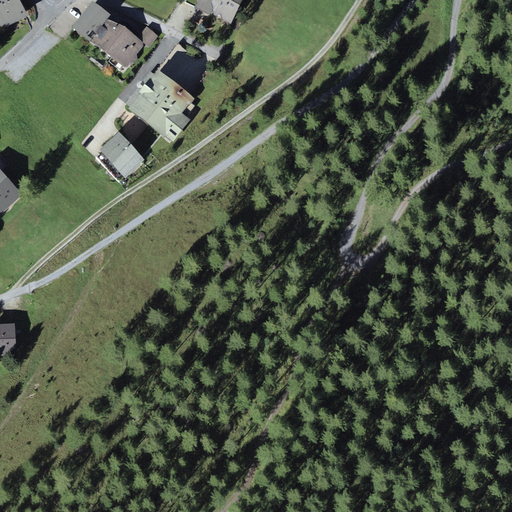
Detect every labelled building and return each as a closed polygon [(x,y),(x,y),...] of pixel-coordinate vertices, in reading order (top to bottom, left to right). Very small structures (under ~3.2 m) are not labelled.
[(0,0),(0,24),(2,25),(27,12),(20,0),(0,0)] [(242,0),(194,0),(193,3),(231,23),(242,0)] [(109,15),(93,4),(75,28),(90,40),(107,18),(109,15)] [(107,18),(90,40),(126,67),(142,45),(107,18)] [(194,97),(159,71),(132,107),(173,138),(189,116),(183,112),(194,97)] [(120,136),(97,155),(117,179),(140,160),(120,136)] [(0,210),(20,193),(0,170),(0,210)] [(16,322),(0,323),(0,355),(18,355),(16,322)]
